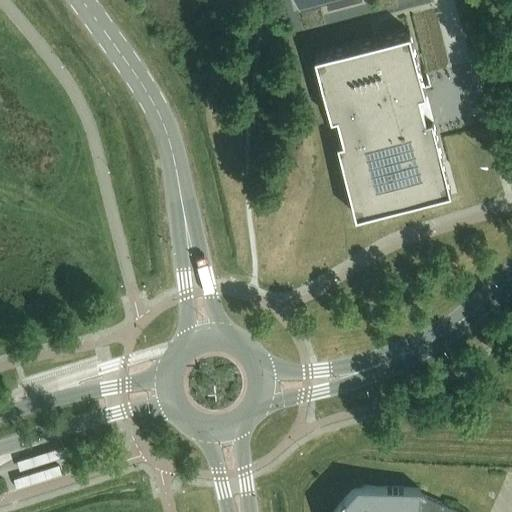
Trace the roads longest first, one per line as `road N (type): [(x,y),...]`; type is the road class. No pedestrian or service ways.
road 1 (secondary): [(78,0),(156,109),(176,168),(205,335)]
road 2 (tertiary): [(264,380),(369,369),(428,346),(511,281)]
road 3 (tertiary): [(0,449),(169,401)]
road 4 (tertiary): [(166,377),(0,416)]
